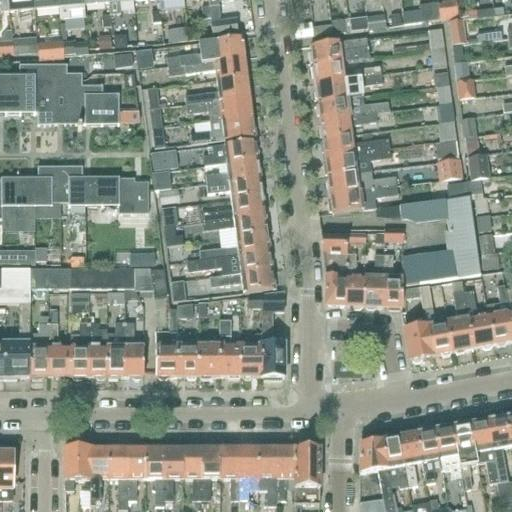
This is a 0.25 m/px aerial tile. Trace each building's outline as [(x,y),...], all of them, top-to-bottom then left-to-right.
[(7,0),(0,0),(0,15),(9,15),(7,0)] [(7,0),(9,15),(33,13),(32,0),(7,0)] [(57,0),(32,0),(33,13),(58,11),(57,0)] [(85,21),(83,8),(82,0),(57,0),(58,11),(59,23),(85,21)] [(107,0),(82,0),(83,8),(108,6),(107,0)] [(207,0),(209,10),(210,21),(218,21),(217,9),(218,9),(217,4),(233,3),(233,0),(207,0)] [(457,21),(456,16),(454,3),(442,4),(442,6),(437,7),(439,23),(439,24),(457,21)] [(439,23),(437,7),(437,6),(419,8),(419,12),(421,25),(439,23)] [(202,22),(210,21),(209,10),(201,10),(202,22)] [(493,12),(494,20),(508,18),(507,10),(493,12)] [(403,28),(421,25),(419,12),(401,15),(403,28)] [(494,20),(493,12),(475,14),(476,21),(476,22),(494,20)] [(476,21),(475,14),(475,13),(456,16),(457,21),(457,24),(476,21)] [(153,26),(160,26),(159,14),(152,15),(153,26)] [(392,27),(402,26),(400,16),(391,18),(392,27)] [(366,20),(367,33),(385,31),(383,17),(366,20)] [(103,31),(110,30),(109,18),(102,19),(103,31)] [(351,35),(367,33),(366,20),(349,22),(351,35)] [(331,24),(332,28),(333,36),(333,37),(346,36),(344,22),(331,24)] [(212,41),(238,37),(236,23),(210,26),(212,41)] [(313,39),(312,30),(312,26),(294,28),(296,41),(313,39)] [(313,39),(333,36),(332,28),(312,30),(313,39)] [(168,33),(169,46),(186,43),(185,31),(168,33)] [(431,53),(443,52),(440,33),(428,35),(431,53)] [(452,50),(462,48),(468,48),(466,34),(451,36),(452,50)] [(37,56),(36,47),(36,40),(13,42),(13,44),(11,44),(12,58),(37,56)] [(244,46),(242,44),(241,41),(211,45),(199,47),(200,58),(191,59),(192,68),(244,62),(243,55),(245,53),(244,46)] [(366,51),(365,43),(365,42),(311,49),(312,56),(309,57),(310,66),(313,66),(313,69),(343,65),(341,55),(366,51)] [(0,59),(12,58),(11,44),(0,45),(0,59)] [(36,47),(37,56),(38,64),(63,62),(63,58),(62,46),(61,45),(36,47)] [(87,45),(62,46),(63,58),(88,57),(87,45)] [(455,68),(464,67),(462,48),(452,50),(455,68)] [(443,52),(431,53),(433,72),(446,70),(443,52)] [(248,76),(247,70),(245,68),(244,62),(192,68),(168,71),(169,80),(215,74),(216,85),(246,81),(246,78),(248,76)] [(344,75),(343,65),(313,69),(314,72),(311,72),(312,81),(315,81),(316,87),(381,79),(380,70),(344,75)] [(456,86),(470,85),(467,66),(464,67),(455,68),(453,68),(455,86),(456,86)] [(0,80),(0,118),(35,118),(35,117),(37,117),(37,128),(77,128),(81,128),(84,128),(84,129),(119,129),(119,98),(102,98),(102,88),(101,88),(101,89),(82,89),(82,77),(67,77),(67,70),(67,68),(19,68),(19,78),(19,80),(0,80)] [(434,91),(436,91),(449,89),(447,76),(432,78),(434,91)] [(318,106),(348,102),(346,92),(382,87),(381,79),(316,87),(316,94),(314,96),(315,101),(318,103),(318,106)] [(186,109),(197,107),(249,101),(248,95),(250,92),(249,86),(247,84),(246,81),(216,85),(218,96),(185,100),(186,109)] [(473,84),(470,85),(456,86),(458,104),(475,102),(473,84)] [(438,109),(451,108),(449,89),(436,91),(438,109)] [(149,113),(160,112),(157,92),(147,94),(149,113)] [(363,100),(348,102),(318,106),(318,109),(316,109),(317,119),(320,118),(320,125),(375,118),(389,116),(388,105),(364,108),(363,100)] [(253,116),(252,109),(250,107),(249,101),(197,107),(186,109),(187,118),(208,115),(209,126),(251,120),(251,118),(253,116)] [(511,107),(502,109),(503,117),(511,116),(511,107)] [(441,128),(453,126),(454,126),(451,108),(438,109),(441,128)] [(152,133),(162,132),(160,112),(149,113),(152,133)] [(351,129),(376,126),(375,118),(320,125),(321,131),(319,131),(320,141),(322,140),(323,143),(352,139),(351,129)] [(191,148),(202,147),(254,140),(253,134),(255,132),(254,125),(252,123),(251,120),(209,126),(199,127),(200,136),(189,138),(191,148)] [(465,142),(477,140),(474,121),(461,123),(463,142),(465,142)] [(440,147),(455,145),(453,126),(441,128),(437,128),(440,147)] [(162,132),(152,133),(154,153),(164,151),(162,132)] [(354,149),(352,139),(323,143),(323,146),(321,147),(322,156),(324,156),(325,162),(390,153),(388,145),(354,149)] [(477,140),(465,142),(467,161),(479,160),(477,140)] [(257,147),(255,147),(254,144),(207,150),(208,160),(202,161),(204,171),(218,169),(257,164),(256,157),(259,157),(257,147)] [(438,166),(458,163),(456,145),(455,145),(440,147),(436,147),(438,166)] [(328,180),(357,177),(371,175),(370,165),(391,162),(390,153),(325,162),(326,168),(324,168),(325,178),(327,177),(328,180)] [(151,176),(156,176),(156,175),(169,173),(167,156),(149,158),(151,176)] [(471,185),(489,182),(486,159),(468,162),(471,185)] [(458,163),(438,166),(436,166),(438,185),(462,182),(459,163),(458,163)] [(260,167),(257,165),(257,164),(218,169),(219,178),(205,180),(206,189),(259,182),(258,175),(261,173),(260,167)] [(0,182),(0,222),(1,223),(1,224),(2,224),(2,211),(35,210),(52,210),(52,207),(60,208),(68,207),(68,210),(86,210),(118,210),(118,219),(119,219),(119,218),(133,218),(133,219),(134,219),(134,182),(119,182),(119,181),(85,181),(82,181),(82,170),(60,170),(37,170),(37,181),(1,181),(1,183),(0,182)] [(167,175),(151,177),(154,195),(159,195),(164,194),(170,193),(167,175)] [(372,185),(371,175),(357,177),(328,180),(328,183),(326,184),(327,193),(329,193),(330,199),(396,191),(395,182),(372,185)] [(263,188),(260,189),(259,182),(206,189),(207,198),(229,195),(231,204),(262,200),(261,199),(264,198),(263,188)] [(474,204),(483,203),(480,184),(467,186),(469,201),(469,204),(474,204)] [(448,204),(469,201),(467,186),(446,188),(448,204)] [(333,218),(362,214),(376,213),(374,202),(397,199),(396,191),(330,199),(331,206),(329,206),(330,216),(332,215),(333,218)] [(178,192),(176,193),(170,193),(164,194),(159,195),(161,208),(180,206),(178,192)] [(262,202),(262,200),(231,204),(232,213),(201,217),(202,226),(264,219),(263,212),(266,212),(264,202),(262,202)] [(469,201),(448,204),(429,206),(399,210),(401,221),(446,215),(453,259),(402,265),(401,281),(401,289),(402,289),(456,282),(480,279),(469,204),(469,201)] [(487,202),(483,203),(474,204),(476,217),(488,216),(487,202)] [(163,231),(175,230),(177,230),(175,211),(161,213),(163,231)] [(265,226),(264,219),(202,226),(203,236),(234,232),(235,241),(266,237),(266,236),(269,235),(267,225),(265,226)] [(478,236),(491,234),(489,219),(476,221),(478,236)] [(175,230),(163,231),(166,250),(183,248),(182,238),(176,239),(175,230)] [(384,237),(384,246),(403,247),(403,234),(384,233),(384,237)] [(355,247),(356,236),(347,236),(347,239),(347,247),(355,247)] [(191,265),(215,262),(269,256),(268,249),(270,246),(269,241),(267,239),(266,237),(235,241),(236,251),(199,255),(199,258),(190,259),(191,265)] [(384,248),(384,246),(384,237),(375,237),(375,247),(384,248)] [(347,247),(347,239),(322,238),(321,238),(326,279),(325,309),(344,310),(346,257),(347,247)] [(481,259),(494,258),(491,239),(479,241),(481,259)] [(271,274),(271,272),(273,270),(272,264),(270,262),(269,256),(215,262),(191,265),(186,266),(187,277),(221,273),(222,280),(271,274)] [(363,311),(364,280),(355,280),(355,258),(346,257),(344,310),(351,310),(353,312),(359,312),(361,310),(363,311)] [(483,274),(499,272),(497,257),(494,258),(481,259),(483,274)] [(381,311),(383,259),(374,258),(373,280),(364,280),(363,311),(365,311),(367,312),(373,313),(375,311),(381,311)] [(401,289),(401,281),(392,281),(392,259),(383,259),(381,311),(389,311),(388,313),(398,313),(398,312),(401,312),(402,289),(401,289)] [(29,307),(29,293),(29,272),(0,272),(0,307),(18,307),(29,307)] [(169,312),(164,273),(29,272),(29,293),(124,293),(134,293),(155,293),(155,313),(169,312)] [(275,283),(272,281),(271,274),(222,280),(209,282),(210,287),(215,287),(216,291),(241,288),(242,297),(274,293),(273,291),(275,289),(275,283)] [(173,306),(177,306),(186,305),(184,285),(171,287),(173,306)] [(503,350),(505,347),(511,345),(511,333),(505,292),(504,289),(497,291),(500,306),(486,309),(487,318),(493,349),(495,348),(497,351),(503,350)] [(435,327),(428,290),(419,291),(423,315),(425,329),(431,361),(432,361),(432,360),(440,358),(442,360),(448,359),(450,356),(452,356),(446,325),(435,327)] [(405,302),(420,301),(418,291),(405,293),(405,302)] [(124,293),(124,297),(124,302),(138,302),(134,293),(124,293)] [(462,357),(463,354),(473,352),(463,297),(462,295),(452,297),(457,323),(446,325),(452,356),(453,356),(456,358),(462,357)] [(477,320),(472,295),(463,297),(473,352),(481,351),(484,353),(490,352),(491,349),(493,349),(487,318),(477,320)] [(272,316),(283,316),(283,296),(261,299),(261,312),(261,316),(261,333),(261,348),(261,380),(261,381),(270,381),(270,384),(281,384),(281,381),(284,382),(283,347),(271,347),(272,316)] [(70,309),(88,309),(88,297),(70,297),(70,309)] [(124,302),(124,297),(106,297),(106,306),(124,307),(124,302)] [(261,299),(247,299),(248,312),(261,312),(261,299)] [(201,321),(213,319),(211,305),(199,307),(201,321)] [(41,383),(41,381),(48,381),(48,320),(48,306),(39,306),(39,338),(29,338),(29,350),(29,381),(32,381),(32,383),(41,383)] [(29,381),(29,350),(29,338),(29,307),(18,307),(18,347),(5,347),(5,383),(17,383),(17,381),(29,381)] [(177,322),(192,322),(192,308),(177,309),(177,313),(177,322)] [(176,380),(177,348),(177,322),(177,313),(169,313),(169,336),(168,336),(168,348),(155,348),(155,374),(155,380),(157,380),(160,383),(165,383),(167,380),(176,380)] [(420,366),(422,363),(431,361),(425,329),(423,315),(413,316),(415,330),(404,332),(410,365),(412,364),(415,367),(420,366)] [(117,381),(124,381),(124,316),(115,316),(115,350),(106,350),(106,381),(109,381),(109,383),(117,383),(117,381)] [(143,374),(143,350),(134,350),(133,316),(124,316),(124,381),(131,381),(133,383),(139,383),(140,381),(143,381),(143,374)] [(80,383),(81,381),(88,381),(88,319),(79,320),(79,339),(70,339),(70,381),(73,381),(74,383),(80,383)] [(97,334),(97,319),(88,319),(88,381),(95,381),(97,383),(103,383),(104,381),(106,381),(106,350),(106,334),(97,334)] [(67,381),(66,350),(57,350),(57,320),(48,320),(48,381),(55,381),(56,383),(62,383),(64,381),(67,381)] [(238,383),(238,380),(240,380),(240,348),(231,348),(231,324),(219,324),(219,348),(219,380),(228,380),(228,383),(238,383)] [(198,380),(198,348),(177,348),(176,380),(186,380),(188,383),(193,383),(196,380),(198,380)] [(219,380),(219,348),(198,348),(198,380),(200,380),(200,383),(209,383),(209,380),(219,380)] [(261,380),(261,348),(240,348),(240,380),(242,380),(244,383),(250,383),(252,380),(261,380)] [(504,421),(502,421),(501,419),(491,421),(492,423),(487,424),(498,487),(496,488),(498,502),(511,500),(511,488),(511,482),(509,482),(503,452),(509,451),(504,421)] [(481,425),(481,423),(471,424),(472,427),(469,427),(476,468),(485,466),(489,489),(496,488),(498,487),(487,424),(481,425)] [(466,428),(466,425),(456,427),(456,429),(451,430),(460,482),(463,494),(472,493),(467,469),(476,468),(469,427),(466,428)] [(451,430),(446,431),(444,429),(438,430),(436,433),(434,434),(439,463),(447,462),(451,483),(460,482),(451,430)] [(431,434),(430,432),(421,433),(421,436),(416,437),(421,467),(425,488),(434,486),(432,476),(441,475),(439,463),(434,434),(431,434)] [(416,437),(413,437),(413,435),(403,437),(403,439),(398,440),(407,491),(416,489),(413,468),(421,467),(416,437)] [(393,441),(391,439),(385,440),(383,443),(381,443),(386,473),(390,492),(398,490),(398,493),(407,491),(398,440),(393,441)] [(393,511),(390,492),(386,473),(381,443),(363,446),(360,450),(360,478),(377,474),(382,503),(359,507),(358,511),(393,511)] [(90,451),(88,451),(86,449),(79,449),(77,451),(64,451),(64,495),(74,496),(74,484),(90,484),(90,451)] [(231,452),(230,449),(224,449),(222,452),(219,452),(219,484),(229,484),(229,511),(238,511),(238,452),(231,452)] [(254,452),(252,449),(247,449),(245,452),(238,452),(238,511),(247,511),(247,484),(257,484),(257,452),(254,452)] [(268,452),(267,449),(261,449),(259,452),(257,452),(257,484),(257,495),(266,495),(266,511),(275,511),(275,506),(275,452),(268,452)] [(294,452),(291,452),(289,449),(284,449),(282,452),(275,452),(275,506),(284,506),(284,484),(294,484),(294,452)] [(109,452),(107,452),(105,450),(100,450),(98,453),(91,453),(91,451),(90,451),(90,484),(89,511),(94,511),(95,508),(100,508),(100,484),(109,484),(109,452)] [(120,452),(120,450),(111,450),(111,452),(109,452),(109,484),(118,484),(118,511),(127,511),(127,506),(127,452),(120,452)] [(145,452),(143,452),(141,450),(136,450),(134,452),(127,452),(127,506),(136,506),(136,484),(145,484),(145,452)] [(163,452),(156,452),(155,450),(149,450),(147,452),(145,452),(145,484),(154,484),(154,511),(163,511),(163,506),(163,452)] [(182,452),(179,452),(178,450),(172,450),(170,452),(163,452),(163,506),(172,506),(172,484),(182,484),(182,452)] [(201,452),(194,452),(192,450),(186,450),(184,452),(182,452),(182,484),(191,484),(191,506),(200,506),(201,452)] [(219,452),(217,452),(215,450),(209,450),(207,452),(201,452),(200,506),(210,506),(210,484),(219,484),(219,452)] [(319,509),(319,473),(320,473),(320,452),(295,452),(294,452),(294,484),(293,509),(319,509)] [(0,504),(12,505),(13,457),(0,456),(0,504)] [(439,511),(438,502),(428,504),(428,507),(429,511),(439,511)]
